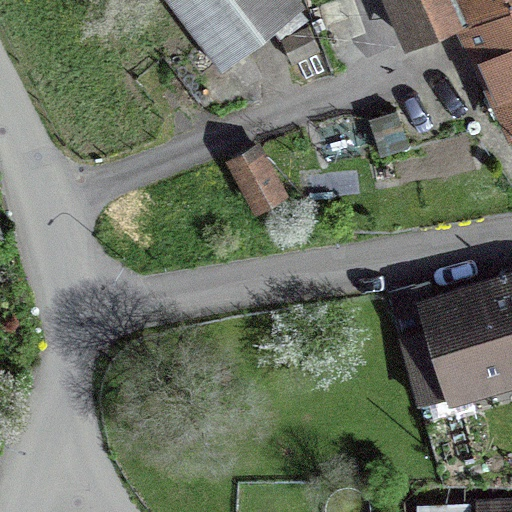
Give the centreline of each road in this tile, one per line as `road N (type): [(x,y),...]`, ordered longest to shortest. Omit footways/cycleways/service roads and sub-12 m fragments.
road 1 (residential): [(69,335),(166,297),(511,240)]
road 2 (residential): [(69,335),(48,224),(0,101)]
